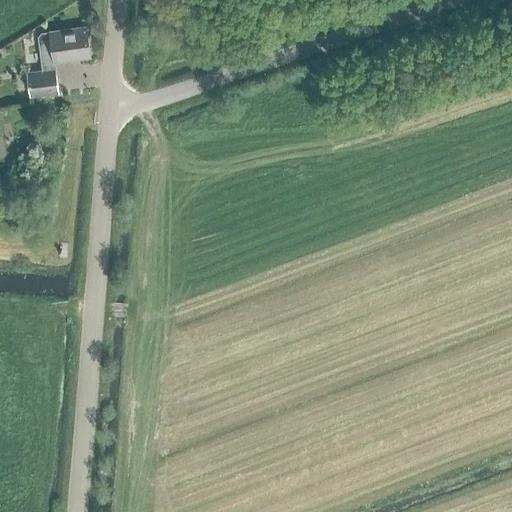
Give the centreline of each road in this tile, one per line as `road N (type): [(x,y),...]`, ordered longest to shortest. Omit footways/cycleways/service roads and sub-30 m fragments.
road 1 (unclassified): [(76,511),(109,124)]
road 2 (unclassified): [(109,124),(464,0)]
road 3 (unclassified): [(109,124),(119,0)]
